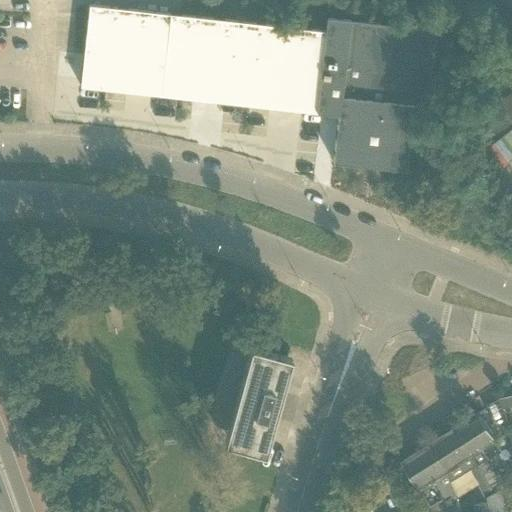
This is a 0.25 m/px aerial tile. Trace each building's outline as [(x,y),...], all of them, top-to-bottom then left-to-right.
[(377,167),(406,170),(408,148),(411,149),(412,135),(410,135),(414,95),(429,97),(436,30),(350,21),(351,20),(327,17),(325,31),(89,4),(84,55),(87,55),(85,72),(82,72),(80,86),(338,114),(336,128),(338,129),(341,130),(340,138),(337,139),(335,139),(333,162),(362,165),(362,166),(364,168),(367,169),(370,170),(374,169),(376,167),(377,167)] [(501,138),(475,158),(490,177),(511,159),(511,96),(484,116),(501,138)] [(223,442),(264,454),(291,357),(250,346),(223,442)] [(511,401),(511,396),(500,398),(502,408),(502,409),(511,406),(511,401)] [(478,414),(455,428),(474,457),(478,464),(478,465),(488,460),(483,451),(497,442),(489,430),(478,414)] [(455,428),(430,444),(448,472),(453,486),(453,488),(456,494),(457,497),(477,485),(485,498),(492,493),(494,492),(478,465),(478,464),(474,457),(455,428)] [(430,444),(403,462),(431,506),(443,499),(445,501),(456,494),(453,488),(453,486),(448,472),(430,444)] [(488,460),(478,465),(494,492),(501,488),(488,460)] [(474,504),(475,511),(491,511),(489,501),(474,504)]
